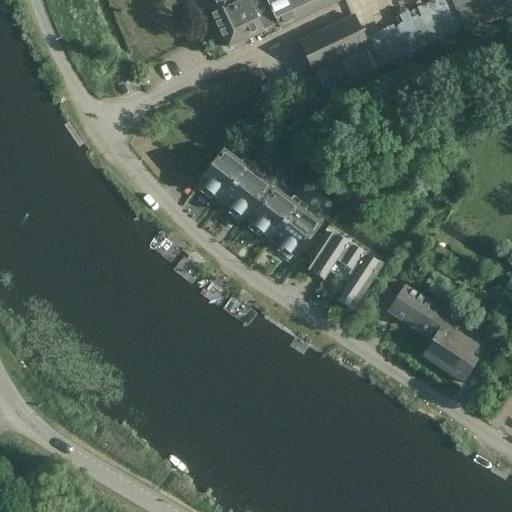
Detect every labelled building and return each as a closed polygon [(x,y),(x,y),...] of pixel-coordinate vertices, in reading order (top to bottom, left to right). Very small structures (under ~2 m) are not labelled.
[(216,0),(211,2),(230,47),(268,31),(270,35),(288,27),(287,24),(340,0),(216,0)] [(360,12),(297,41),(310,70),(374,42),(360,12)] [(222,201),(250,164),(228,147),(199,183),(222,201)] [(250,164),(222,201),(247,220),(276,184),(250,164)] [(247,220),(272,239),(300,202),(276,184),(247,220)] [(323,220),(300,202),(272,239),(295,257),(323,220)] [(335,299),(351,309),(382,265),(330,231),(305,269),(322,279),(334,259),(353,271),(335,299)] [(428,257),(424,264),(431,268),(435,261),(428,257)] [(479,359),(472,356),(481,342),(442,319),(447,310),(405,285),(389,311),(433,341),(423,357),(463,383),(479,359)]
